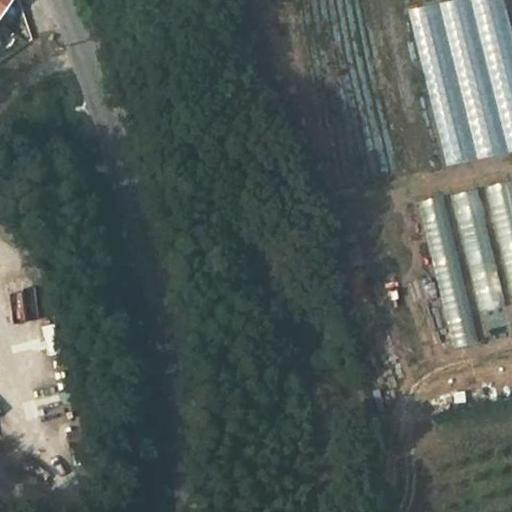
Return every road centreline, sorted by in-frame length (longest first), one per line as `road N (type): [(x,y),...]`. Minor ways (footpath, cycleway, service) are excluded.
road 1 (residential): [(132,0),(275,287),(310,388),(332,511)]
road 2 (unclassified): [(55,0),(121,165),(186,433),(183,511)]
